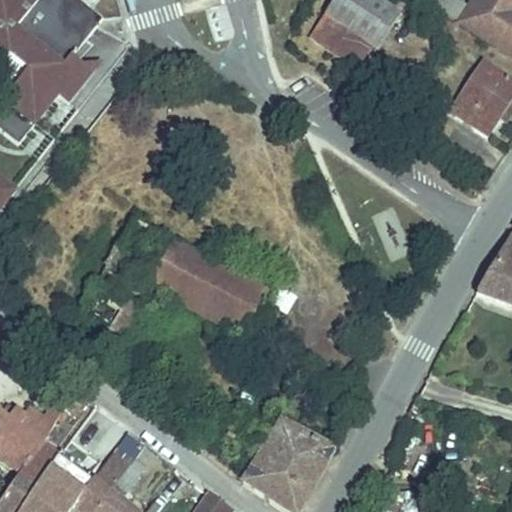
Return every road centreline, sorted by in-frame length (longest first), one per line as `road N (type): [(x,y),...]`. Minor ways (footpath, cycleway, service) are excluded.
road 1 (tertiary): [(333,511),(511,189)]
road 2 (residential): [(0,325),(260,511)]
